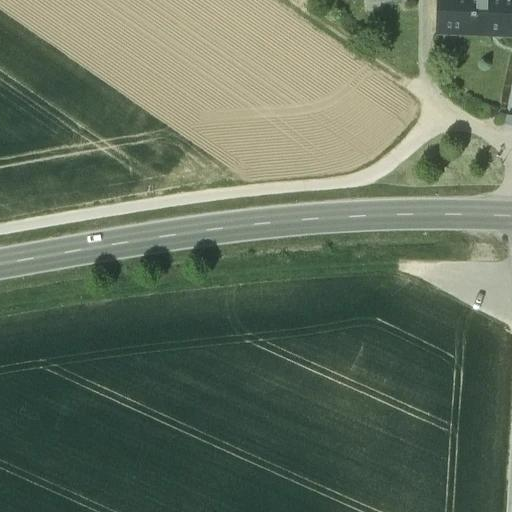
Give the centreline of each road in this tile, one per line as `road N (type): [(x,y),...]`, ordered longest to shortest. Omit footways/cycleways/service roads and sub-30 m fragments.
road 1 (secondary): [(0,263),(273,215),(511,208)]
road 2 (track): [(0,331),(398,266)]
road 3 (track): [(294,0),(447,108)]
